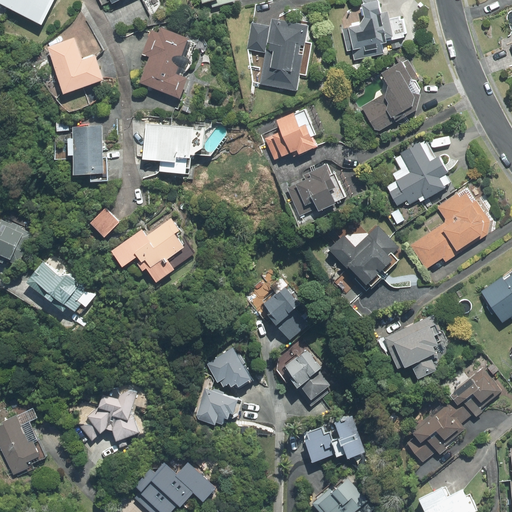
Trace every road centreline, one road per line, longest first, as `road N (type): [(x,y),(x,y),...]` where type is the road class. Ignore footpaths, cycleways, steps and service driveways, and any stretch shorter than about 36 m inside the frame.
road 1 (residential): [(132,199),(125,108),(83,0)]
road 2 (residential): [(511,154),(454,56),(445,0)]
